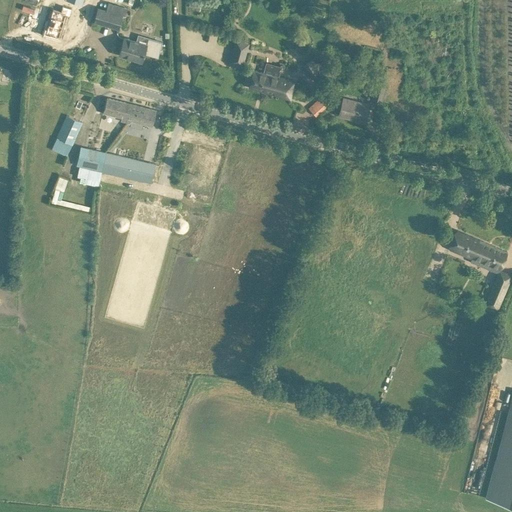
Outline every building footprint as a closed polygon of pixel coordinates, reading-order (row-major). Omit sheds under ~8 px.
[(0,17),(8,20),(14,0),(0,0),(0,3),(0,17)] [(98,8),(94,21),(118,28),(122,15),(124,7),(108,2),(106,10),(98,8)] [(53,8),(45,32),(59,36),(66,14),(69,15),(71,8),(63,5),(61,10),(53,8)] [(146,44),(136,41),(124,37),(119,54),(142,61),(144,53),(158,57),(162,42),(148,38),(146,44)] [(243,42),(244,40),(236,38),(230,62),(242,65),(248,44),(243,42)] [(312,59),(303,64),(312,78),(320,73),(325,73),(326,63),(320,62),(320,65),(316,65),(314,62),(312,59)] [(250,82),(249,87),(274,94),(290,98),(291,95),(295,81),(278,76),(253,69),(250,82)] [(376,85),(372,99),(381,101),(384,87),(376,85)] [(308,108),(314,114),(315,115),(333,99),(326,92),(308,108)] [(121,121),(127,122),(131,103),(107,97),(103,112),(122,117),(121,121)] [(368,105),(343,98),(339,114),(350,117),(351,115),(365,119),(368,105)] [(127,122),(130,123),(131,120),(152,125),(156,110),(131,103),(127,122)] [(68,113),(57,136),(72,143),(83,120),(68,113)] [(194,129),(185,131),(187,143),(196,141),(194,129)] [(72,143),(57,136),(52,147),(67,154),(72,143)] [(102,170),(107,152),(81,146),(76,164),(80,165),(102,170)] [(156,163),(107,152),(102,170),(152,181),(156,163)] [(80,165),(77,176),(81,177),(79,182),(98,186),(99,181),(101,174),(102,170),(80,165)] [(155,174),(151,192),(163,194),(167,177),(155,174)] [(60,175),(53,201),(90,210),(91,205),(65,199),(71,178),(60,175)] [(428,267),(437,245),(344,208),(335,230),(428,267)] [(474,257),(500,268),(507,251),(457,230),(449,248),(474,258),(474,257)] [(410,313),(424,277),(328,240),(319,265),(382,289),(377,301),(410,313)] [(507,285),(495,280),(485,304),(497,309),(507,285)] [(450,324),(447,334),(457,337),(461,322),(452,319),(450,324)] [(511,394),(485,497),(511,504),(511,394)]
